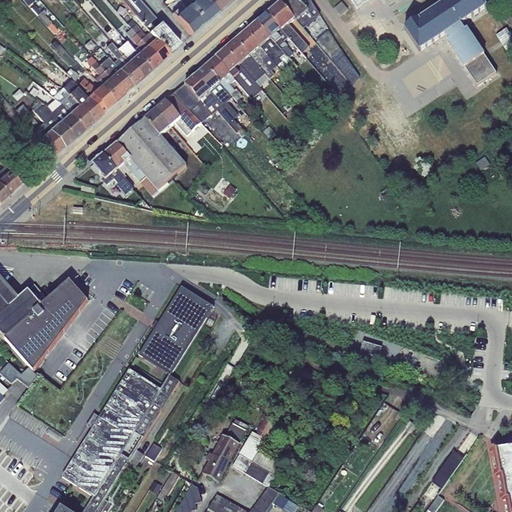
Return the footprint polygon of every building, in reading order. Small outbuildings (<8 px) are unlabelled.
[(120,0),(149,33),(169,56),(180,47),(139,0),(120,0)] [(205,26),(218,14),(205,0),(192,0),(195,3),(189,8),(205,26)] [(234,0),(205,0),(218,14),(234,0)] [(281,2),(281,3),(295,20),(303,29),(319,15),(309,0),(287,0),(283,3),(283,2),(282,2),(281,2)] [(351,0),(357,9),(371,0),(351,0)] [(420,53),(445,36),(449,41),(446,43),(464,69),(465,69),(477,87),(496,74),(467,29),(465,31),(461,26),(487,8),(481,0),(448,0),(404,31),(420,53)] [(281,3),(267,15),(288,39),(302,55),(309,49),(289,26),(295,20),(281,3)] [(34,5),(31,8),(54,35),(60,29),(54,22),(51,24),(44,16),(47,14),(44,10),(41,13),(34,5)] [(192,37),(205,26),(189,8),(185,11),(181,6),(172,14),(192,37)] [(267,15),(257,23),(288,59),(294,54),(284,43),(288,39),(267,15)] [(130,29),(160,64),(169,56),(149,33),(145,36),(132,21),(127,26),(130,29)] [(257,23),(246,32),(277,67),(280,71),(290,62),(288,59),(257,23)] [(133,51),(151,72),(160,64),(130,29),(125,33),(131,39),(130,40),(137,48),(133,51)] [(511,38),(511,37),(506,29),(496,36),(506,51),(511,47),(511,38)] [(329,31),(316,42),(352,85),(360,78),(329,31)] [(246,32),(236,41),(270,80),(275,76),(272,72),(277,67),(246,32)] [(55,41),(51,45),(61,56),(66,52),(55,41)] [(236,41),(226,50),(260,89),(270,80),(236,41)] [(117,51),(142,80),(151,72),(133,51),(126,43),(117,51)] [(113,64),(133,87),(142,80),(117,51),(111,44),(106,48),(116,61),(113,64)] [(226,50),(216,59),(235,81),(252,101),(262,92),(260,89),(226,50)] [(98,67),(123,95),(133,87),(113,64),(108,58),(98,67)] [(216,59),(206,68),(226,91),(239,106),(243,103),(240,99),(243,97),(237,90),(235,92),(230,86),(235,81),(216,59)] [(100,87),(115,103),(123,95),(98,67),(95,63),(91,67),(98,76),(94,80),(100,87)] [(206,68),(195,77),(233,121),(239,116),(220,96),(226,91),(206,68)] [(70,69),(67,73),(70,77),(75,82),(79,77),(70,69)] [(297,75),(290,82),(303,96),(309,90),(303,82),(297,75)] [(195,77),(185,85),(212,117),(218,112),(237,135),(238,134),(241,139),(246,135),(233,121),(195,77)] [(83,79),(79,84),(85,90),(92,96),(105,112),(115,103),(100,87),(96,91),(83,79)] [(63,88),(94,124),(103,116),(86,97),(82,93),(70,81),(63,88)] [(185,85),(173,96),(201,125),(201,124),(212,117),(185,85)] [(365,95),(393,141),(408,131),(380,86),(365,95)] [(54,100),(84,132),(94,124),(63,88),(55,95),(52,98),(54,100)] [(85,90),(82,93),(86,97),(103,116),(105,112),(92,96),(85,90)] [(173,96),(156,111),(171,128),(175,125),(187,138),(201,125),(173,96)] [(46,108),(74,141),(84,132),(54,100),(46,108)] [(21,105),(15,111),(22,119),(29,114),(21,105)] [(35,114),(43,124),(65,149),(74,141),(46,108),(44,106),(35,114)] [(156,111),(145,120),(161,138),(171,128),(156,111)] [(145,120),(117,144),(147,179),(160,194),(170,186),(168,183),(186,167),(161,138),(145,120)] [(43,124),(33,132),(55,157),(65,149),(43,124)] [(269,128),(264,133),(271,141),(276,136),(269,128)] [(293,131),(286,137),(292,143),(298,137),(293,131)] [(147,179),(117,144),(104,156),(123,178),(130,172),(154,199),(160,194),(147,179)] [(104,156),(94,165),(100,172),(99,174),(103,178),(101,180),(107,187),(115,181),(118,185),(117,187),(126,197),(134,190),(123,178),(104,156)] [(485,157),(476,163),(481,171),(490,165),(485,157)] [(5,167),(0,171),(0,187),(9,197),(21,186),(5,167)] [(96,190),(82,186),(81,193),(94,196),(96,190)] [(0,204),(9,197),(0,187),(0,204)] [(388,187),(379,193),(383,199),(391,193),(390,192),(390,191),(388,187)] [(0,333),(4,338),(41,306),(28,291),(19,299),(0,276),(0,333)] [(48,301),(41,306),(4,338),(34,373),(88,302),(70,282),(48,301)] [(35,286),(28,291),(41,306),(48,301),(35,286)] [(182,288),(139,356),(170,376),(214,308),(182,288)] [(268,341),(258,335),(254,342),(264,347),(268,341)] [(381,348),(364,342),(359,360),(376,365),(381,348)] [(18,380),(22,376),(9,364),(0,374),(12,385),(18,380)] [(22,376),(18,380),(29,389),(38,378),(30,368),(22,376)] [(161,390),(130,370),(98,420),(93,416),(87,426),(90,428),(92,429),(62,477),(93,497),(83,511),(96,511),(104,501),(130,460),(122,455),(135,434),(144,439),(180,383),(169,376),(161,390)] [(281,423),(267,415),(257,434),(254,433),(240,455),(246,459),(252,463),(258,467),(264,470),(270,474),(275,477),(282,466),(259,452),(265,441),(269,444),(281,423)] [(204,475),(219,483),(228,463),(238,444),(239,445),(248,427),(236,421),(234,425),(232,424),(226,438),(222,436),(212,456),(209,454),(206,460),(210,462),(204,475)] [(49,429),(46,434),(58,443),(62,437),(49,429)] [(154,445),(146,458),(154,463),(162,450),(154,445)] [(509,449),(493,452),(497,472),(493,473),(494,478),(496,477),(496,480),(500,479),(503,497),(499,497),(500,502),(502,501),(502,504),(506,503),(507,511),(511,511),(511,445),(508,446),(509,449)] [(137,452),(125,470),(132,475),(144,456),(137,452)] [(453,453),(432,483),(442,490),(463,460),(453,453)] [(246,459),(240,455),(233,466),(240,470),(246,459)] [(246,459),(240,470),(245,474),(252,463),(246,459)] [(14,463),(6,473),(22,485),(28,476),(29,477),(30,476),(24,471),(25,470),(14,463)] [(252,463),(245,474),(251,478),(258,467),(252,463)] [(258,467),(251,478),(257,481),(264,470),(258,467)] [(264,470),(257,481),(263,485),(270,474),(264,470)] [(178,478),(171,474),(157,499),(164,504),(178,478)] [(270,474),(263,485),(268,488),(269,488),(275,477),(270,474)] [(154,482),(149,491),(157,496),(162,487),(154,482)] [(198,489),(192,485),(176,511),(192,511),(197,511),(195,505),(202,503),(198,489)] [(269,488),(268,488),(265,492),(275,500),(279,495),(269,488)] [(275,500),(265,492),(261,498),(271,505),(275,500)] [(245,511),(217,495),(207,511),(245,511)] [(289,502),(279,495),(274,504),(283,510),(289,502)] [(438,496),(430,511),(433,511),(437,511),(444,499),(438,496)] [(271,505),(261,498),(257,503),(267,510),(271,505)] [(103,511),(109,504),(104,501),(96,511),(103,511)] [(294,511),(297,508),(289,502),(283,510),(285,511),(294,511)] [(266,511),(267,510),(257,503),(253,508),(258,511),(266,511)]
